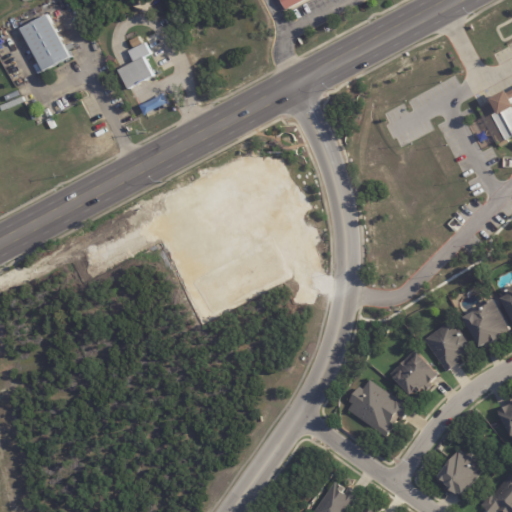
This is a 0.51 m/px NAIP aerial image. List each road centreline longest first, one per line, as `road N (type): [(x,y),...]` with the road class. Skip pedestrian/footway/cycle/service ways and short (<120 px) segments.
road 1 (secondary): [(0,243),(444,0)]
road 2 (residential): [(227,511),(281,435),(337,331),(351,254),(335,168),(296,80)]
road 3 (residential): [(297,405),(435,511)]
road 4 (residential): [(396,481),(467,388),(511,361)]
